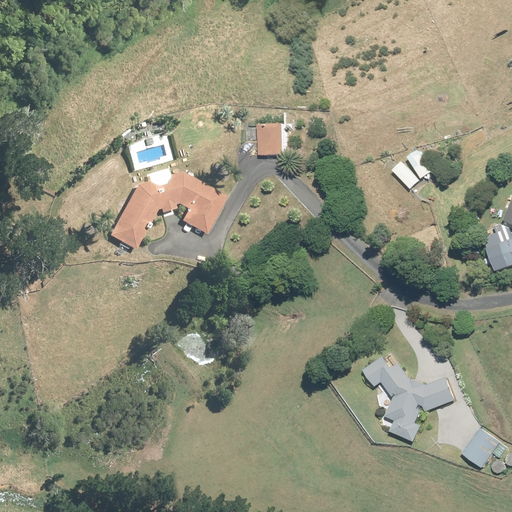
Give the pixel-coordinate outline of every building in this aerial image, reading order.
[(288,157),(288,127),(262,127),(262,157),(288,157)] [(436,173),(421,152),(411,159),(425,181),(436,173)] [(422,183),(405,164),(396,172),(413,191),(422,183)] [(143,180),(109,236),(134,252),(159,211),(161,210),(163,216),(177,212),(183,215),(180,221),(207,236),(228,198),(190,177),(155,188),(143,180)] [(511,267),(511,233),(500,238),(511,268),(511,267)] [(421,415),(458,402),(450,378),(417,390),(390,352),(366,370),(379,387),(383,384),(395,399),(386,422),(395,425),(392,433),(417,442),(423,425),(418,423),(421,415)] [(503,444),(483,430),(466,455),(485,469),(503,444)] [(509,466),(500,460),(494,470),(503,476),(509,466)]
